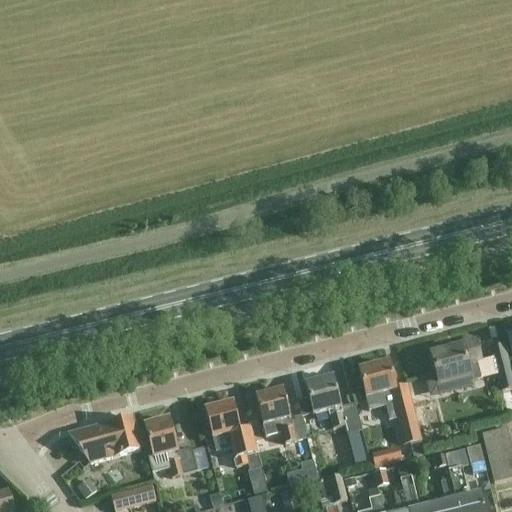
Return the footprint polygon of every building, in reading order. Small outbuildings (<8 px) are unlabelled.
[(479,381),(475,364),(480,363),(475,343),(455,348),(455,351),(430,358),(437,386),(468,378),(469,384),(479,381)] [(420,443),(406,387),(394,390),(387,366),(358,374),(365,401),(362,401),(364,410),(384,405),(388,423),(396,421),(402,447),(420,443)] [(500,395),(511,391),(511,390),(507,371),(495,374),(500,395)] [(304,387),(312,418),(327,414),(332,432),(344,430),(346,438),(360,434),(354,407),(340,411),(332,380),(304,387)] [(281,393),(254,400),(261,427),(264,439),(281,435),(283,446),(305,440),(299,417),(288,420),(281,393)] [(211,442),(227,438),(236,470),(247,467),(244,459),(255,456),(250,433),(239,436),(231,406),(204,413),(211,442)] [(89,466),(140,452),(131,420),(68,436),(89,466)] [(147,461),(151,474),(167,470),(170,482),(195,475),(190,452),(176,455),(168,423),(143,429),(151,461),(147,461)] [(485,449),(509,443),(506,431),(482,438),(485,449)] [(485,449),(488,461),(511,455),(511,454),(509,443),(485,449)] [(473,478),(486,474),(479,449),(466,452),(473,478)] [(364,454),(355,456),(359,469),(368,466),(364,454)] [(511,455),(488,461),(491,473),(511,468),(511,455)] [(430,461),(433,472),(446,469),(443,457),(430,461)] [(511,481),(511,468),(491,473),(494,486),(511,481)] [(383,471),(373,473),(377,489),(387,486),(383,471)] [(448,475),(450,483),(457,511),(483,511),(479,496),(464,500),(463,496),(467,495),(461,472),(448,475)] [(295,490),(318,484),(315,475),(293,481),(295,490)] [(333,508),(346,505),(340,480),(319,485),(323,502),(331,500),(333,508)] [(354,480),(345,483),(347,490),(356,488),(354,480)] [(432,511),(432,508),(419,511),(410,480),(400,483),(403,493),(407,511),(432,511)] [(96,494),(88,483),(77,491),(85,501),(96,494)] [(432,511),(457,511),(450,483),(441,486),(445,505),(432,508),(432,511)] [(123,511),(155,504),(151,487),(112,496),(115,511),(123,511)] [(253,488),(242,492),(245,505),(257,502),(253,488)] [(293,491),(280,494),(284,511),(296,511),(298,511),(293,491)] [(0,493),(0,511),(13,511),(8,492),(0,493)] [(407,511),(403,493),(394,495),(397,511),(407,511)] [(218,496),(208,499),(211,510),(221,507),(218,496)] [(371,511),(383,511),(380,499),(369,502),(371,511)]
